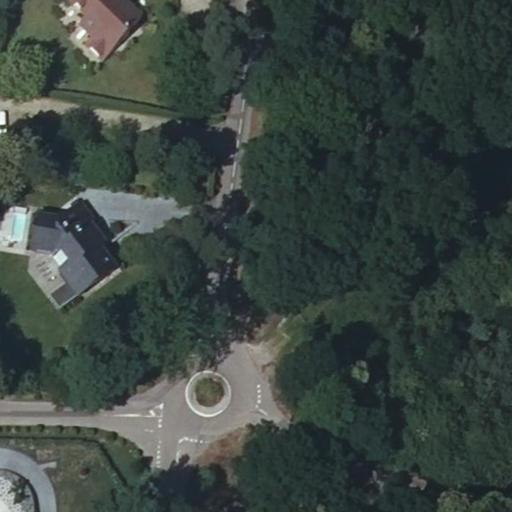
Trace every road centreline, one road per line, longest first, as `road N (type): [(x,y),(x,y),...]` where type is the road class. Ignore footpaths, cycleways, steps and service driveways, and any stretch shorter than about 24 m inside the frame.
road 1 (unclassified): [(268,0),(214,383)]
road 2 (track): [(233,396),(511,132)]
road 3 (unclassified): [(236,418),(288,460),(458,511)]
road 4 (residential): [(178,411),(115,419),(0,413)]
